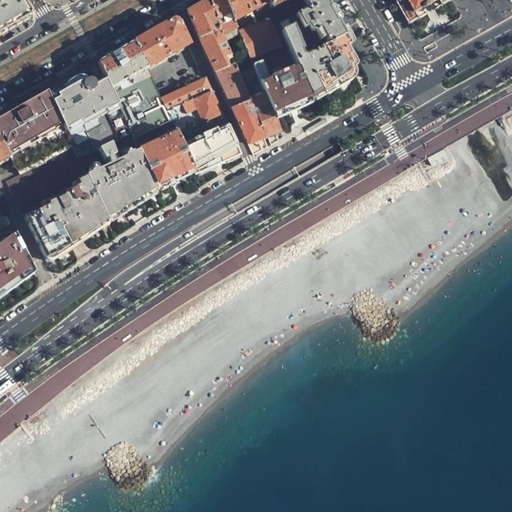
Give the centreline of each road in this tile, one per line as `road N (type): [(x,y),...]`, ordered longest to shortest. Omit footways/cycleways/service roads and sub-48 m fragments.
road 1 (secondary): [(64,337),(86,308),(145,262),(411,105),(413,67),(374,0)]
road 2 (primary): [(64,337),(459,94)]
road 3 (primary): [(255,177),(0,340)]
road 4 (secondary): [(0,99),(170,0)]
road 5 (residential): [(255,177),(175,0)]
road 6 (primary): [(414,86),(255,177)]
